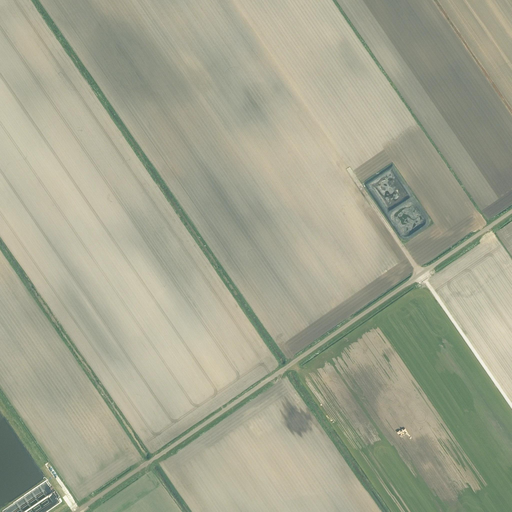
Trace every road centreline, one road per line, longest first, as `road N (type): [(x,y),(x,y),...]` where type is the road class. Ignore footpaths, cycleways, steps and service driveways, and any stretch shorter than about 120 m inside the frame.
road 1 (unclassified): [(76,511),(511,210)]
road 2 (track): [(511,406),(421,273)]
